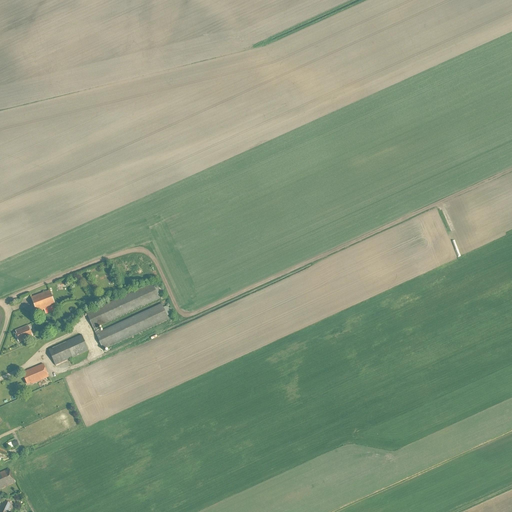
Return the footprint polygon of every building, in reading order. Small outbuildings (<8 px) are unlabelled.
[(152,284),(86,314),(103,350),(169,320),(162,304),(99,333),(97,328),(159,299),(152,284)] [(57,310),(50,291),(31,298),(37,313),(44,310),(46,314),(57,310)] [(17,334),(15,335),(19,343),(33,337),(28,326),(15,331),(17,334)] [(82,335),(48,350),(55,366),(89,351),(82,335)] [(43,365),(23,373),(27,385),(31,383),(32,384),(48,377),(43,365)] [(0,489),(15,483),(9,469),(0,472),(0,489)] [(0,511),(10,511),(14,504),(4,500),(0,507),(0,511)]
